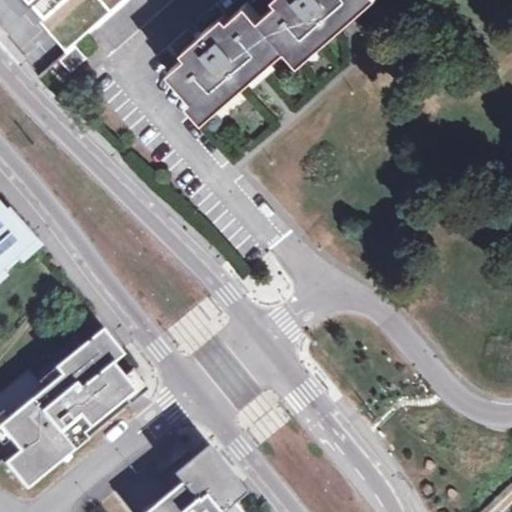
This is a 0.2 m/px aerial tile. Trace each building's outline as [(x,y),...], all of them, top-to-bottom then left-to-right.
[(23,0),(44,22),(69,0),(23,0)] [(128,0),(99,26),(118,47),(171,0),(128,0)] [(283,37),(261,13),(249,0),(246,0),(219,25),(215,21),(198,36),(201,41),(171,67),(206,105),(283,37)] [(276,0),(261,13),(283,37),(296,52),(355,0),(276,0)] [(90,56),(79,44),(62,59),(72,71),(90,56)] [(0,273),(38,238),(0,197),(0,273)] [(115,362),(127,353),(96,314),(0,391),(0,444),(31,483),(90,436),(85,431),(136,389),(115,362)] [(234,484),(207,451),(177,475),(182,482),(156,503),(163,511),(242,511),(225,491),(234,484)] [(126,506),(168,480),(157,463),(116,489),(126,506)]
